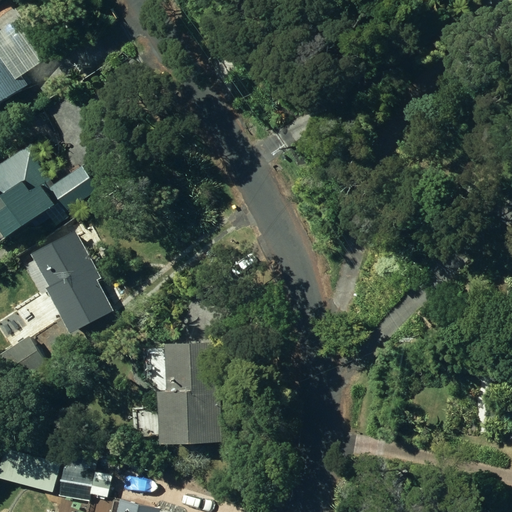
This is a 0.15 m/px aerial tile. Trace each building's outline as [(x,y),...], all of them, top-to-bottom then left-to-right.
[(0,117),(41,89),(32,76),(29,77),(5,41),(0,43),(0,117)] [(0,234),(3,240),(56,206),(63,218),(74,211),(72,207),(104,185),(88,161),(60,180),(45,158),(52,154),(41,137),(0,164),(0,234)] [(55,281),(79,327),(121,306),(105,274),(109,272),(84,225),(42,247),(59,279),(55,281)] [(0,354),(0,379),(7,391),(55,360),(37,331),(0,354)] [(173,382),(175,435),(236,433),(232,334),(181,335),(182,382),(173,382)] [(61,491),(96,498),(105,453),(71,446),(61,491)] [(131,511),(170,511),(173,500),(137,491),(131,511)]
